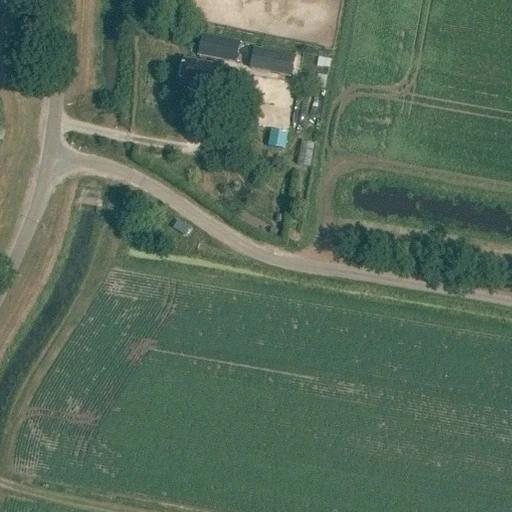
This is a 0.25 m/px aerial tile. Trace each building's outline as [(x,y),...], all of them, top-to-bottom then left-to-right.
[(198,57),(236,65),(240,45),(202,37),(198,57)] [(295,59),(253,50),(249,70),(291,79),(295,59)] [(317,67),(329,70),(331,61),(318,59),(317,67)] [(236,69),(224,67),(224,66),(183,60),(179,88),(216,94),(217,88),(233,90),(236,69)] [(316,88),(325,90),(327,78),(318,76),(316,88)] [(263,131),(261,147),(280,150),(282,134),(263,131)]
